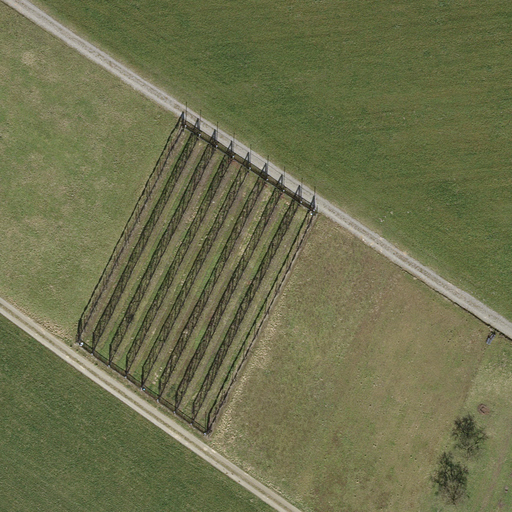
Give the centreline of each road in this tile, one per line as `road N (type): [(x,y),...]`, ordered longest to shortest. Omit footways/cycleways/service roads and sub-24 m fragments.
road 1 (track): [(17,0),(511,327)]
road 2 (track): [(0,300),(294,511)]
